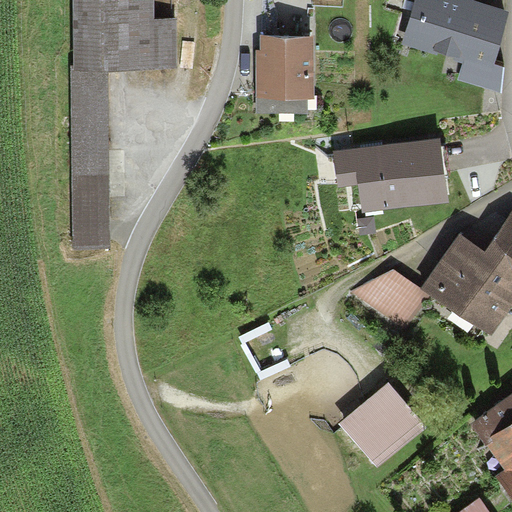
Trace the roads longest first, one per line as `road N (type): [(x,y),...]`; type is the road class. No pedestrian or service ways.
road 1 (residential): [(235,0),(219,97),(138,235),(119,296),(120,332)]
road 2 (track): [(120,332),(133,391),(204,511)]
